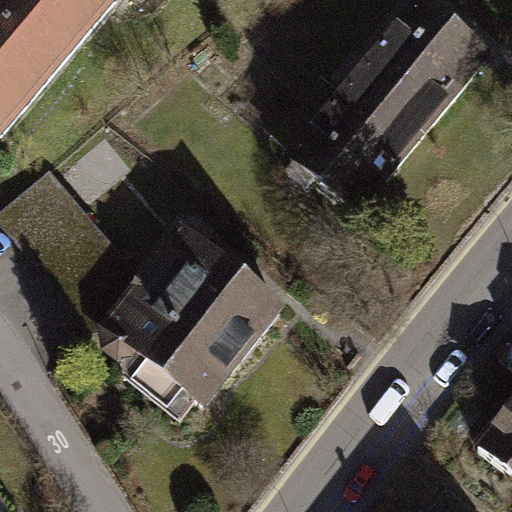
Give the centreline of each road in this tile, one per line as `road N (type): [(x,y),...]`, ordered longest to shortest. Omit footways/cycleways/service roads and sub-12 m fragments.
road 1 (tertiary): [(297,511),(511,233)]
road 2 (residential): [(0,347),(109,511)]
